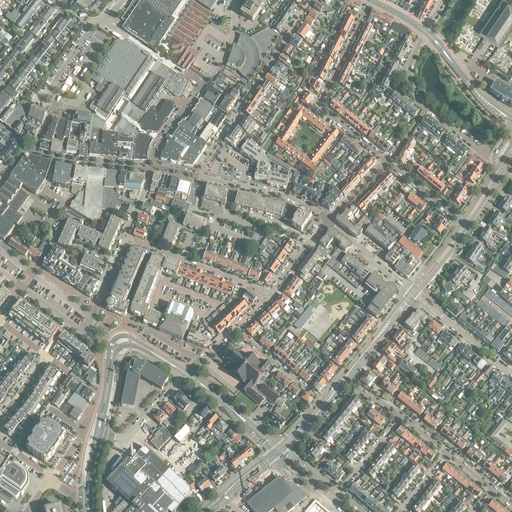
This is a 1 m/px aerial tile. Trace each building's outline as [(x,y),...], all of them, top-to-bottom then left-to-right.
[(30,0),(24,0),(21,6),(25,8),(30,0)] [(74,5),(83,9),(84,7),(87,9),(88,8),(87,7),(85,6),(77,0),(76,0),(74,3),(74,5)] [(141,0),(140,2),(170,21),(183,0),(141,0)] [(212,9),(218,0),(196,0),(171,39),(172,39),(176,62),(176,63),(187,71),(195,58),(186,52),(212,13),(213,14),(215,11),(212,9)] [(255,3),(249,0),(247,4),(246,3),(244,7),(245,8),(240,14),(252,22),(261,7),(255,3)] [(357,2),(353,0),(351,0),(349,6),(354,8),(357,2)] [(511,1),(510,1),(509,2),(505,0),(501,0),(479,33),(485,36),(499,46),(510,30),(511,31),(511,29),(511,27),(511,28),(511,27),(511,1)] [(22,16),(20,19),(27,24),(30,20),(34,15),(42,4),(34,1),(28,10),(26,9),(21,15),(22,16)] [(296,7),(289,2),(287,1),(284,6),(292,12),(296,7)] [(407,10),(411,3),(407,1),(406,1),(402,8),(407,10)] [(156,52),(160,45),(174,24),(170,21),(140,2),(122,29),(149,46),(148,47),(156,52)] [(335,11),(333,10),(325,5),(324,6),(321,4),(321,5),(317,2),(314,7),(321,12),(323,10),(325,11),(326,14),(334,12),(335,11)] [(413,4),(426,11),(429,5),(422,2),(420,5),(417,4),(414,2),(413,4)] [(45,11),(52,16),(56,12),(55,10),(42,4),(40,7),(45,11)] [(426,11),(413,4),(412,6),(415,8),(415,9),(418,10),(416,14),(423,17),(426,11)] [(283,12),(282,13),(289,17),(292,12),(284,6),(280,11),(283,12)] [(373,10),(370,15),(366,23),(369,24),(373,17),(376,18),(379,12),(374,9),(373,10)] [(49,20),(52,16),(45,11),(44,13),(40,10),(39,12),(43,15),(49,20)] [(322,17),(312,10),(309,15),(316,19),(317,17),(320,19),(322,17)] [(18,13),(16,12),(15,11),(12,16),(9,14),(6,18),(14,25),(21,16),(18,13)] [(381,21),(384,14),(379,12),(376,18),(378,20),(375,27),(377,28),(379,25),(379,24),(381,21)] [(282,13),(279,18),(286,22),(289,17),(282,13)] [(46,24),(49,20),(43,15),(41,17),(37,14),(35,16),(46,24)] [(381,21),(386,23),(389,17),(384,14),(381,21)] [(77,24),(75,26),(70,22),(71,20),(64,15),(61,19),(72,28),(75,30),(76,30),(79,26),(77,24)] [(313,23),(319,27),(321,25),(315,21),(308,16),(304,22),(311,26),(313,23)] [(352,25),(355,20),(347,16),(345,21),(352,25)] [(45,25),(38,20),(34,17),(33,19),(37,22),(35,24),(42,29),(45,25)] [(391,26),(394,19),(389,17),(386,23),(391,26)] [(282,27),(286,22),(279,18),(276,23),(282,27)] [(22,29),(25,26),(27,24),(20,19),(12,30),(18,35),(18,36),(20,37),(24,31),(22,29)] [(58,23),(64,28),(66,26),(71,29),(72,28),(61,19),(58,23)] [(39,33),(42,29),(35,24),(30,20),(27,24),(39,33)] [(335,22),(337,23),(340,24),(339,25),(350,30),(352,25),(345,21),(344,24),(336,20),(335,22)] [(58,23),(55,27),(65,34),(66,33),(63,30),(64,28),(58,23)] [(282,27),(276,23),(272,28),(279,32),(282,27)] [(401,42),(403,43),(410,46),(413,39),(410,38),(412,33),(409,31),(409,30),(395,23),(392,29),(405,35),(401,42)] [(36,37),(39,33),(27,24),(25,26),(30,30),(29,32),(36,37)] [(378,30),(366,24),(363,29),(370,33),(371,32),(372,29),(377,32),(378,30)] [(310,36),(312,32),(316,35),(318,32),(314,30),(313,31),(304,25),(303,26),(302,26),(300,28),(301,28),(300,30),(310,36)] [(341,28),(340,31),(347,35),(350,30),(339,25),(339,27),(341,28)] [(55,27),(52,31),(58,36),(60,34),(68,40),(70,38),(65,34),(55,27)] [(363,29),(361,34),(371,39),(371,38),(372,39),(374,34),(371,32),(370,33),(363,29)] [(243,37),(241,36),(236,49),(234,48),(233,51),(229,62),(226,67),(238,71),(249,82),(248,81),(250,78),(252,76),(254,74),(255,72),(257,69),(258,66),(258,63),(260,64),(260,66),(265,54),(266,55),(266,57),(271,45),(272,46),(278,37),(267,30),(248,40),(246,38),(243,37)] [(298,33),(297,35),(306,41),(308,39),(309,39),(311,36),(310,36),(300,30),(299,30),(297,33),(298,33)] [(58,36),(52,31),(49,35),(60,44),(61,42),(60,42),(61,41),(57,38),(58,36)] [(340,31),(339,34),(336,32),(335,32),(334,34),(338,36),(337,36),(345,40),(347,35),(340,31)] [(28,33),(26,35),(24,34),(23,35),(32,43),(35,39),(28,33)] [(361,34),(358,39),(366,42),(369,43),(371,39),(361,34)] [(23,39),(22,41),(21,41),(28,47),(32,43),(23,35),(21,37),(23,39)] [(58,45),(48,36),(44,41),(51,46),(53,43),(57,46),(58,45)] [(295,36),(292,40),(303,47),(305,45),(301,42),(302,41),(295,36)] [(341,46),(344,41),(337,37),(334,42),(341,46)] [(24,52),(28,47),(21,41),(22,41),(19,39),(16,44),(15,43),(14,43),(14,44),(17,47),(18,47),(24,52)] [(358,39),(356,43),(363,47),(366,42),(358,39)] [(122,43),(117,40),(106,56),(91,79),(92,80),(98,84),(95,89),(96,91),(101,94),(102,94),(109,84),(110,85),(98,102),(97,101),(95,102),(90,108),(91,110),(108,122),(111,118),(111,117),(125,95),(129,98),(152,64),(152,63),(151,58),(151,57),(145,53),(143,54),(126,42),(122,43)] [(292,40),(291,42),(290,44),(297,48),(298,47),(301,49),(301,48),(305,51),(306,49),(303,47),(292,40)] [(44,41),(42,44),(53,53),(54,51),(50,48),(51,46),(44,41)] [(339,51),(341,46),(334,42),(333,45),(330,43),(329,46),(339,51)] [(356,43),(354,49),(361,52),(362,49),(364,50),(365,48),(363,47),(356,43)] [(403,43),(400,48),(407,51),(409,51),(409,49),(409,48),(410,46),(403,43)] [(42,44),(38,48),(45,54),(47,51),(51,55),(53,53),(42,44)] [(331,49),(330,52),(337,56),(339,51),(329,46),(328,48),(331,49)] [(11,55),(18,60),(21,56),(12,49),(10,47),(8,49),(13,52),(11,55)] [(21,56),(24,52),(18,47),(17,47),(16,49),(14,47),(12,49),(21,56)] [(288,47),(285,51),(298,59),(300,60),(300,59),(301,57),(295,53),(296,52),(288,47)] [(408,53),(407,52),(407,51),(400,48),(398,47),(395,53),(397,54),(397,53),(404,57),(406,54),(407,55),(408,53)] [(43,56),(45,54),(38,48),(35,52),(46,61),(48,59),(43,56)] [(352,53),(359,56),(364,59),(365,57),(360,54),(361,52),(354,49),(352,53)] [(285,51),(284,52),(283,55),(291,60),(292,57),(295,59),(301,64),(303,61),(300,59),(300,60),(298,59),(285,51)] [(39,61),(40,60),(46,64),(48,62),(46,61),(35,52),(32,56),(39,61)] [(327,57),(334,61),(337,56),(330,52),(327,57)] [(397,53),(397,54),(394,59),(393,61),(397,63),(398,61),(402,62),(404,57),(397,53)] [(363,60),(351,54),(348,59),(358,63),(359,61),(362,62),(363,60)] [(14,66),(17,61),(10,56),(9,58),(4,55),(3,57),(14,66)] [(46,67),(39,61),(32,56),(29,60),(36,65),(37,64),(44,69),(46,67)] [(290,61),(282,56),(278,62),(291,70),(293,67),(288,64),(290,61)] [(6,62),(4,64),(11,70),(14,66),(3,57),(2,59),(6,62)] [(326,58),(324,63),(331,67),(334,62),(326,58)] [(358,69),(359,67),(357,66),(358,63),(348,59),(346,63),(353,67),(356,68),(358,69)] [(399,68),(396,67),(397,64),(391,61),(388,69),(396,73),(399,68)] [(28,62),(25,66),(31,71),(33,69),(41,76),(43,74),(28,62)] [(174,95),(176,96),(180,97),(187,82),(184,80),(177,75),(158,62),(123,115),(138,125),(146,113),(148,110),(149,111),(149,110),(149,109),(153,103),(154,103),(154,102),(158,95),(159,96),(159,95),(159,94),(163,88),(174,95)] [(274,68),(281,73),(284,75),(287,70),(277,63),(277,64),(276,64),(275,65),(276,66),(274,68)] [(324,63),(322,68),(329,72),(331,67),(324,63)] [(346,63),(344,68),(350,72),(352,69),(357,72),(358,69),(356,68),(353,67),(346,63)] [(4,64),(2,66),(0,64),(0,67),(8,74),(11,70),(4,64)] [(31,71),(25,66),(22,70),(31,77),(34,79),(35,78),(30,73),(31,71)] [(388,72),(386,75),(393,79),(396,73),(388,69),(386,68),(383,67),(382,68),(385,70),(385,71),(388,72)] [(322,68),(319,73),(326,77),(329,72),(322,68)] [(344,68),(341,73),(350,78),(353,79),(354,77),(349,74),(350,72),(344,68)] [(271,71),(271,72),(270,74),(278,80),(279,78),(285,82),(287,78),(273,69),(273,70),(272,70),(271,71)] [(22,70),(19,74),(25,79),(27,77),(29,79),(31,77),(22,70)] [(319,73),(318,76),(315,75),(314,77),(323,81),(325,82),(325,80),(326,77),(319,73)] [(341,73),(339,78),(345,82),(346,81),(347,79),(349,80),(350,78),(341,73)] [(19,74),(16,78),(24,84),(27,81),(25,79),(19,74)] [(382,80),(384,81),(391,84),(393,79),(386,75),(384,74),(382,80)] [(271,86),(273,87),(278,91),(279,88),(276,86),(278,82),(269,75),(266,80),(272,84),(271,86)] [(19,86),(21,84),(24,86),(24,84),(16,78),(13,82),(19,87),(19,86)] [(310,89),(311,90),(310,91),(313,92),(314,91),(318,94),(323,84),(311,78),(308,84),(312,86),(310,89)] [(337,83),(343,86),(345,87),(346,85),(349,86),(351,84),(346,81),(345,82),(339,78),(337,83)] [(391,84),(384,81),(383,82),(381,87),(379,86),(378,88),(382,89),(382,88),(388,90),(392,94),(394,91),(389,87),(391,84)] [(13,82),(10,86),(16,91),(18,88),(22,92),(24,90),(19,86),(19,87),(13,82)] [(271,90),(273,87),(264,82),(262,86),(274,94),(275,92),(271,90)] [(187,98),(193,85),(190,83),(184,96),(187,98)] [(511,105),(511,94),(498,85),(499,84),(496,83),(490,92),(507,103),(511,105)] [(266,94),(267,92),(273,96),(274,94),(262,86),(259,90),(266,94)] [(234,87),(232,90),(240,95),(243,91),(237,87),(236,89),(234,87)] [(0,116),(1,116),(13,100),(14,101),(18,95),(8,88),(4,93),(3,95),(0,98),(0,116)] [(227,92),(237,99),(240,95),(232,90),(230,88),(227,92)] [(279,91),(287,96),(289,93),(281,88),(279,91)] [(271,98),(266,94),(259,90),(257,93),(269,102),(271,98)] [(224,96),(234,103),(237,99),(227,92),(224,96)] [(305,97),(311,102),(315,97),(309,92),(305,97)] [(254,97),(261,102),(264,104),(265,101),(268,103),(269,102),(257,93),(254,97)] [(393,100),(396,102),(400,97),(396,93),(391,98),(389,101),(391,103),(393,100)] [(216,100),(208,94),(203,100),(214,107),(221,97),(219,95),(216,100)] [(251,101),(264,109),(265,107),(259,104),(261,102),(254,97),(251,101)] [(301,102),(305,105),(307,107),(311,102),(305,97),(301,102)] [(400,97),(396,102),(394,105),(397,108),(394,110),(396,111),(405,101),(400,97)] [(234,104),(227,99),(219,111),(226,116),(234,104)] [(333,100),(329,106),(328,106),(333,110),(338,104),(333,100)] [(22,101),(19,105),(28,112),(31,106),(22,101)] [(148,132),(158,133),(164,125),(163,124),(167,118),(168,118),(174,110),(173,109),(175,106),(172,102),(165,101),(157,113),(154,108),(153,108),(148,114),(146,113),(138,125),(141,125),(145,128),(148,132)] [(216,111),(200,101),(198,104),(198,106),(195,111),(193,111),(191,114),(207,125),(217,131),(225,118),(219,114),(217,113),(216,114),(214,113),(216,111)] [(249,105),(256,109),(257,107),(262,111),(264,109),(251,101),(249,105)] [(402,108),(405,110),(410,104),(409,104),(410,103),(408,102),(407,102),(405,101),(396,111),(395,112),(397,114),(402,108)] [(4,124),(5,124),(19,106),(14,103),(7,111),(0,120),(4,124)] [(343,108),(338,104),(333,110),(338,114),(343,108)] [(405,110),(408,113),(403,118),(405,120),(407,117),(407,116),(409,114),(414,108),(410,104),(405,110)] [(23,120),(22,120),(24,117),(28,113),(28,112),(19,105),(19,106),(5,124),(4,124),(14,132),(23,120)] [(246,108),(258,117),(260,115),(254,111),(256,109),(249,105),(246,108)] [(302,117),(307,111),(302,108),(304,106),(302,105),(301,106),(301,107),(297,112),(302,117)] [(24,117),(22,120),(23,120),(14,132),(19,136),(21,134),(22,135),(23,134),(24,134),(25,133),(29,135),(35,138),(37,135),(47,114),(33,107),(26,119),(24,117)] [(250,117),(251,117),(255,120),(256,117),(257,118),(258,117),(246,108),(244,112),(250,117)] [(338,114),(342,118),(347,111),(343,108),(338,114)] [(419,112),(418,112),(419,111),(417,109),(416,110),(414,108),(409,114),(414,118),(419,112)] [(307,111),(302,117),(303,117),(308,120),(312,115),(307,111)] [(342,118),(347,121),(352,115),(347,111),(342,118)] [(293,118),(299,122),(303,117),(302,117),(297,112),(293,118)] [(73,124),(82,126),(91,128),(93,117),(75,113),(73,124)] [(196,130),(201,133),(207,125),(191,114),(188,119),(187,118),(184,122),(196,130)] [(313,124),(317,119),(312,115),(308,120),(313,124)] [(357,119),(352,115),(347,121),(352,125),(357,119)] [(91,128),(103,132),(103,133),(104,133),(106,126),(105,125),(93,117),(91,128)] [(243,120),(241,119),(239,121),(253,130),(253,128),(255,125),(255,124),(255,123),(253,123),(253,122),(245,117),(243,120)] [(290,123),(296,127),(299,122),(293,118),(290,123)] [(422,132),(431,122),(426,118),(418,127),(420,129),(419,130),(422,132)] [(58,126),(60,120),(54,119),(45,136),(41,144),(49,146),(50,146),(51,146),(58,126)] [(318,128),(322,123),(317,119),(313,124),(318,128)] [(352,125),(356,129),(361,122),(357,119),(352,125)] [(61,154),(64,141),(68,122),(60,120),(58,126),(59,126),(55,137),(59,139),(58,142),(54,141),(52,144),(52,146),(51,146),(50,146),(49,146),(48,151),(61,154)] [(136,140),(139,135),(136,129),(124,121),(120,128),(119,128),(119,129),(116,129),(113,134),(118,134),(118,135),(130,138),(133,139),(136,140)] [(192,136),(196,130),(184,122),(183,121),(180,125),(179,124),(178,127),(192,136)] [(246,133),(248,134),(249,134),(252,131),(253,131),(253,130),(239,121),(238,123),(240,124),(238,128),(246,133)] [(69,142),(73,124),(68,122),(64,141),(69,142)] [(356,129),(361,132),(366,126),(361,122),(356,129)] [(431,122),(422,132),(423,133),(425,131),(429,134),(436,126),(431,122)] [(287,128),(293,132),(296,127),(290,123),(287,128)] [(326,130),(327,128),(327,127),(322,123),(318,128),(323,132),(325,130),(326,130)] [(73,124),(69,142),(66,153),(76,155),(79,144),(78,144),(78,140),(79,136),(80,131),(81,131),(81,128),(82,126),(73,124)] [(368,138),(372,141),(377,136),(378,135),(380,132),(378,131),(379,129),(381,127),(380,126),(378,124),(376,126),(374,129),(375,130),(368,138)] [(192,136),(207,145),(210,141),(209,141),(208,139),(211,134),(213,134),(214,135),(217,131),(207,125),(201,133),(196,130),(192,136)] [(79,144),(76,155),(76,154),(79,155),(79,157),(88,158),(88,156),(89,150),(91,131),(91,128),(82,126),(81,128),(81,131),(80,131),(79,136),(78,140),(78,144),(79,144)] [(361,132),(366,136),(371,130),(366,126),(361,132)] [(429,134),(433,138),(440,130),(436,126),(429,134)] [(178,127),(167,144),(164,148),(161,160),(171,163),(171,164),(181,166),(181,165),(192,167),(207,145),(192,136),(178,127)] [(224,142),(240,152),(241,151),(247,143),(249,140),(250,141),(252,139),(234,127),(224,142)] [(103,132),(91,128),(91,131),(89,150),(88,156),(90,156),(90,157),(100,158),(102,143),(103,133),(103,132)] [(284,133),(290,137),(293,132),(287,128),(284,133)] [(329,134),(334,139),(335,139),(339,134),(333,129),(331,131),(329,133),(328,134),(329,134)] [(440,130),(433,138),(431,141),(430,142),(433,144),(436,140),(439,143),(441,140),(446,135),(440,130)] [(103,158),(117,159),(117,160),(118,135),(118,134),(113,134),(107,133),(104,133),(103,133),(102,143),(100,158),(103,158)] [(290,137),(284,133),(281,138),(286,142),(287,142),(290,137)] [(334,139),(329,134),(325,139),(330,144),(334,139)] [(118,135),(117,160),(126,160),(127,156),(123,155),(123,152),(124,152),(124,149),(122,149),(122,144),(129,145),(130,138),(118,135)] [(136,140),(133,139),(133,145),(132,161),(147,162),(147,155),(150,147),(153,140),(146,136),(139,135),(136,140)] [(343,148),(345,145),(345,146),(351,139),(346,136),(337,146),(339,148),(341,146),(343,148)] [(377,136),(372,141),(377,146),(382,139),(377,136)] [(377,146),(382,149),(387,143),(384,141),(385,140),(387,138),(385,136),(382,139),(377,146)] [(443,146),(447,149),(449,147),(454,141),(448,136),(443,142),(445,143),(444,144),(443,146)] [(12,143),(6,138),(0,144),(0,157),(3,155),(7,149),(8,149),(12,143)] [(133,145),(133,139),(130,138),(129,145),(122,144),(122,149),(124,149),(124,152),(123,152),(123,155),(127,156),(126,160),(131,161),(132,145),(133,145)] [(282,147),(286,142),(281,138),(280,138),(277,143),(282,147)] [(321,144),(327,149),(330,144),(325,139),(321,144)] [(345,146),(347,147),(343,152),(345,154),(348,151),(349,149),(350,149),(355,143),(351,139),(345,146)] [(66,155),(66,153),(69,142),(64,141),(61,154),(66,155)] [(416,144),(410,141),(407,146),(413,149),(416,144)] [(449,147),(454,151),(459,145),(454,141),(449,147)] [(286,142),(282,147),(287,151),(291,145),(287,142),(286,142)] [(0,158),(6,163),(16,149),(16,147),(12,143),(8,149),(7,149),(3,155),(0,157),(0,158)] [(254,179),(267,182),(269,175),(267,175),(269,167),(268,163),(266,163),(263,154),(247,143),(241,151),(243,153),(242,154),(258,165),(254,179)] [(359,146),(355,143),(350,149),(354,153),(359,146)] [(387,143),(382,149),(385,152),(386,151),(387,152),(388,151),(391,153),(394,149),(391,147),(387,143)] [(317,149),(323,153),(327,149),(321,144),(317,149)] [(292,154),(296,149),(291,145),(287,151),(292,154)] [(454,160),(463,149),(459,145),(454,151),(456,153),(455,155),(452,158),(454,160)] [(358,156),(363,150),(359,146),(354,153),(351,156),(355,159),(357,155),(358,156)] [(407,146),(404,151),(409,154),(413,149),(407,146)] [(296,158),(300,152),(296,149),(292,154),(296,158)] [(314,154),(319,158),(323,153),(317,149),(314,154)] [(463,149),(454,160),(455,161),(457,158),(458,158),(460,156),(463,158),(464,157),(468,153),(463,149)] [(404,151),(401,156),(406,159),(409,154),(404,151)] [(301,161),(305,155),(300,152),(296,158),(301,161)] [(319,158),(314,154),(310,159),(316,163),(319,158)] [(306,165),(310,159),(305,155),(301,161),(306,165)] [(21,163),(32,171),(41,160),(30,156),(29,157),(29,156),(28,156),(27,156),(26,156),(25,157),(25,158),(24,158),(21,163)] [(372,156),(368,161),(374,166),(377,162),(377,161),(372,156)] [(403,164),(406,159),(401,156),(397,161),(403,164)] [(463,158),(458,165),(456,168),(452,167),(450,169),(456,174),(461,167),(467,159),(464,157),(463,158)] [(480,173),(484,168),(481,166),(483,164),(473,157),(472,158),(470,157),(465,163),(468,165),(470,161),(477,165),(474,169),(480,173)] [(310,159),(306,165),(312,169),(316,163),(310,159)] [(41,160),(32,171),(37,175),(46,161),(45,161),(44,161),(41,160)] [(48,162),(46,161),(37,175),(46,180),(46,181),(46,180),(47,177),(48,174),(48,173),(49,170),(50,170),(49,170),(50,167),(51,167),(51,166),(52,163),(51,163),(48,162)] [(368,161),(365,163),(363,161),(361,163),(364,165),(370,170),(374,166),(368,161)] [(37,175),(32,171),(21,163),(11,175),(13,177),(23,185),(36,195),(46,181),(46,180),(37,175)] [(366,174),(370,170),(364,165),(361,163),(359,165),(362,167),(360,169),(366,174)] [(73,183),(75,168),(56,164),(55,170),(53,184),(66,186),(72,187),(73,183)] [(75,168),(73,183),(72,187),(73,187),(72,193),(77,196),(79,192),(82,194),(84,189),(85,190),(87,181),(88,171),(75,169),(75,168)] [(417,173),(422,177),(426,172),(421,168),(417,173)] [(356,173),(362,179),(366,174),(360,169),(357,172),(356,170),(354,172),(356,174),(356,173)] [(476,179),(480,173),(474,169),(470,175),(476,179)] [(71,210),(74,211),(94,224),(96,225),(102,213),(102,210),(106,172),(89,170),(88,171),(87,181),(85,190),(84,189),(82,194),(79,192),(77,196),(77,197),(77,198),(76,198),(70,209),(71,210)] [(357,184),(360,180),(350,170),(348,172),(353,177),(351,178),(357,184)] [(119,173),(106,172),(102,210),(104,210),(114,214),(118,206),(118,200),(119,200),(120,198),(119,194),(118,189),(119,180),(119,173)] [(431,176),(426,172),(422,177),(426,181),(431,176)] [(118,189),(124,190),(125,183),(126,174),(119,173),(119,180),(118,189)] [(144,175),(126,174),(125,183),(124,190),(130,190),(129,197),(133,198),(133,200),(137,200),(141,192),(144,177),(144,175)] [(150,192),(154,193),(156,194),(157,190),(158,190),(162,176),(156,174),(154,175),(150,192)] [(266,185),(287,189),(289,180),(290,180),(291,175),(288,175),(288,179),(269,174),(269,175),(267,182),(266,185)] [(387,174),(384,178),(391,185),(395,181),(387,174)] [(473,184),(476,179),(470,175),(467,180),(473,184)] [(426,181),(431,185),(435,180),(431,176),(426,181)] [(0,194),(0,200),(7,206),(20,190),(23,185),(13,177),(0,194)] [(353,188),(357,184),(351,178),(349,181),(344,177),(343,178),(346,181),(353,188)] [(166,192),(165,198),(166,198),(174,201),(179,181),(170,178),(166,192)] [(384,178),(380,182),(388,189),(391,185),(384,178)] [(431,185),(436,189),(440,183),(435,180),(431,185)] [(192,184),(179,181),(174,201),(187,204),(187,203),(188,203),(191,189),(192,184)] [(342,185),(343,187),(349,192),(353,188),(346,181),(342,185)] [(307,199),(313,202),(322,185),(316,182),(314,187),(313,186),(312,188),(313,188),(307,199)] [(384,193),(385,192),(386,192),(388,190),(388,189),(380,182),(376,186),(384,193)] [(436,189),(440,192),(445,187),(440,183),(436,189)] [(191,189),(188,203),(196,205),(200,191),(201,186),(194,184),(192,189),(191,189)] [(313,202),(319,205),(323,197),(320,195),(321,193),(324,187),(322,185),(313,202)] [(344,197),(349,192),(343,187),(342,185),(339,188),(337,187),(336,188),(344,197)] [(463,185),(459,190),(466,195),(469,189),(463,185)] [(200,209),(209,211),(224,214),(227,199),(226,199),(228,191),(205,186),(200,209)] [(303,188),(298,186),(295,193),(300,195),(301,196),(305,188),(303,187),(303,188)] [(372,190),(378,195),(380,197),(384,193),(376,186),(372,190)] [(301,196),(307,199),(313,188),(312,188),(311,187),(310,190),(306,188),(305,188),(301,196)] [(323,203),(321,206),(329,211),(342,197),(333,187),(329,191),(331,192),(327,196),(328,197),(323,202),(323,203)] [(401,194),(403,197),(408,192),(403,187),(399,192),(401,194)] [(17,213),(30,198),(20,190),(7,206),(17,213)] [(156,200),(155,202),(163,206),(164,202),(166,198),(165,198),(166,192),(162,191),(158,190),(157,194),(156,200)] [(459,190),(456,195),(462,200),(466,195),(459,190)] [(371,191),(367,195),(373,200),(377,196),(371,191)] [(238,193),(236,200),(234,208),(250,212),(254,197),(238,193)] [(407,200),(412,204),(416,198),(411,194),(407,200)] [(367,195),(364,199),(372,206),(376,202),(373,200),(367,195)] [(462,200),(456,195),(453,200),(451,199),(449,201),(455,205),(456,203),(459,205),(460,204),(460,205),(461,202),(462,200)] [(265,216),(269,201),(254,197),(250,212),(251,212),(265,216)] [(416,208),(417,208),(421,202),(416,198),(412,204),(413,204),(411,206),(415,209),(416,208)] [(502,203),(510,208),(511,205),(511,204),(511,201),(506,198),(502,203)] [(364,199),(360,203),(365,208),(368,205),(370,208),(372,206),(364,199)] [(7,206),(0,200),(0,237),(5,241),(22,218),(17,213),(7,206)] [(163,206),(155,202),(152,201),(151,205),(162,209),(163,206)] [(269,201),(265,216),(281,220),(282,217),(285,207),(285,205),(269,201)] [(426,206),(421,202),(417,208),(422,212),(426,206)] [(124,213),(130,216),(133,209),(132,209),(134,206),(126,203),(125,206),(127,207),(124,213)] [(188,210),(189,205),(186,204),(186,206),(172,203),(167,216),(169,217),(174,206),(188,210)] [(363,210),(365,208),(360,203),(356,206),(366,216),(368,214),(363,210)] [(510,208),(502,203),(499,208),(508,214),(511,209),(510,208)] [(154,208),(145,204),(142,211),(151,215),(154,208)] [(293,220),(297,215),(285,207),(282,217),(293,224),(295,222),(293,221),(293,220)] [(355,217),(359,212),(353,207),(350,210),(350,211),(349,212),(353,216),(355,217)] [(92,227),(94,224),(74,211),(71,210),(69,213),(92,227)] [(96,226),(98,228),(107,212),(104,210),(96,226)] [(292,226),(301,232),(304,229),(306,230),(312,221),(310,220),(312,216),(302,210),(300,214),(298,213),(297,215),(293,220),(295,222),(293,224),(292,226)] [(347,211),(344,214),(343,216),(349,220),(353,216),(349,212),(347,211)] [(184,216),(182,216),(179,223),(202,232),(206,222),(188,215),(188,214),(185,212),(184,216)] [(496,213),(492,218),(500,223),(501,220),(504,222),(506,220),(496,213)] [(382,221),(383,219),(384,218),(382,216),(383,216),(380,214),(376,218),(380,222),(382,221)] [(140,217),(139,217),(137,221),(138,221),(137,223),(140,224),(141,223),(146,225),(148,220),(153,222),(154,220),(150,218),(150,219),(141,215),(141,216),(140,216),(140,217)] [(337,223),(356,239),(360,233),(360,234),(362,231),(370,221),(364,216),(354,228),(347,223),(349,220),(343,216),(337,223)] [(447,224),(445,223),(446,220),(440,216),(435,224),(437,225),(444,229),(447,224)] [(112,217),(100,245),(99,248),(109,252),(122,222),(112,217)] [(79,222),(71,218),(70,221),(69,220),(58,245),(68,249),(79,224),(78,224),(79,222)] [(380,222),(376,218),(372,222),(377,226),(380,222)] [(498,233),(505,238),(507,235),(501,231),(501,227),(501,226),(501,224),(500,223),(492,218),(489,223),(496,228),(497,228),(500,230),(498,233)] [(173,246),(180,227),(173,225),(173,224),(174,222),(170,220),(168,223),(170,224),(163,242),(173,246)] [(371,225),(367,231),(365,233),(369,236),(375,228),(371,225)] [(440,235),(444,229),(437,225),(433,230),(440,235)] [(369,236),(373,239),(381,229),(377,226),(375,228),(369,236)] [(79,227),(77,231),(80,232),(77,238),(96,246),(98,240),(100,241),(102,237),(79,227)] [(410,238),(408,241),(414,245),(416,243),(417,244),(425,234),(417,228),(412,236),(411,235),(409,237),(410,238)] [(482,233),(490,238),(492,236),(494,237),(496,235),(486,228),(482,233)] [(351,245),(332,230),(332,229),(325,237),(331,242),(333,240),(340,246),(331,258),(331,259),(334,261),(336,263),(341,256),(344,253),(345,253),(347,251),(346,250),(351,245)] [(385,232),(381,229),(373,239),(376,242),(385,232)] [(136,230),(134,236),(134,237),(145,241),(146,238),(144,238),(146,234),(145,233),(146,231),(142,230),(142,232),(136,230)] [(388,235),(385,232),(376,242),(380,245),(388,235)] [(9,245),(17,250),(23,242),(20,240),(21,239),(19,237),(20,234),(18,233),(15,237),(15,236),(9,245)] [(278,240),(269,233),(267,236),(267,235),(265,239),(267,240),(269,237),(275,242),(276,241),(280,244),(283,246),(281,248),(288,253),(291,249),(278,240)] [(490,238),(482,233),(479,239),(486,244),(488,245),(490,242),(491,243),(493,240),(490,238)] [(505,238),(498,233),(496,236),(503,241),(504,240),(507,242),(509,240),(505,238)] [(380,245),(384,248),(392,238),(388,235),(380,245)] [(293,241),(291,239),(286,236),(285,238),(283,240),(280,238),(278,240),(291,249),(294,244),(292,243),(293,241)] [(325,237),(320,244),(326,249),(331,242),(325,237)] [(423,252),(414,245),(408,241),(404,237),(399,243),(406,249),(412,254),(418,259),(423,252)] [(384,248),(388,251),(396,241),(392,238),(384,248)] [(27,245),(23,242),(17,250),(26,257),(28,253),(30,251),(27,248),(30,244),(31,246),(35,241),(33,239),(29,244),(27,245)] [(270,249),(270,250),(271,250),(272,249),(267,245),(267,246),(264,244),(267,240),(265,239),(261,244),(262,244),(267,247),(269,249),(270,249)] [(206,251),(203,259),(208,261),(214,245),(216,242),(211,240),(209,243),(212,244),(209,252),(206,251)] [(38,251),(38,250),(33,257),(38,261),(44,252),(49,246),(44,242),(38,251)] [(320,246),(318,247),(319,248),(323,251),(322,253),(324,253),(324,254),(324,255),(327,257),(328,256),(330,253),(326,250),(326,249),(320,244),(319,244),(320,245),(320,246)] [(472,249),(480,254),(482,255),(482,256),(486,250),(476,244),(472,249)] [(214,245),(208,261),(213,263),(216,255),(213,254),(217,246),(214,245)] [(488,248),(499,255),(501,253),(497,250),(490,245),(488,248)] [(220,249),(222,250),(220,257),(217,256),(214,263),(219,265),(222,257),(226,248),(221,246),(220,249)] [(28,253),(33,257),(38,250),(33,247),(30,251),(28,253)] [(49,272),(53,274),(55,275),(55,274),(58,276),(58,275),(62,278),(61,278),(64,280),(63,280),(66,282),(66,281),(69,282),(68,283),(71,285),(71,284),(76,287),(76,286),(78,287),(85,276),(78,272),(77,273),(72,270),(71,271),(59,264),(65,254),(65,253),(57,248),(55,247),(51,253),(49,256),(43,267),(44,267),(47,269),(48,270),(47,270),(49,272)] [(148,253),(135,247),(134,247),(133,247),(132,248),(131,248),(131,249),(130,252),(142,258),(143,256),(146,257),(148,253)] [(314,250),(310,255),(317,261),(321,256),(323,258),(324,256),(326,258),(327,257),(324,255),(324,254),(324,253),(322,253),(323,251),(319,248),(318,247),(315,251),(314,250)] [(222,257),(219,265),(224,267),(227,259),(225,259),(229,249),(226,248),(222,257)] [(287,255),(280,250),(276,248),(274,252),(273,252),(284,259),(287,255)] [(499,255),(488,248),(486,251),(494,256),(494,255),(498,258),(499,255)] [(403,253),(409,258),(412,255),(412,254),(406,249),(406,250),(404,252),(403,253)] [(469,254),(477,259),(479,260),(482,255),(480,254),(472,249),(469,254)] [(281,263),(284,259),(273,252),(274,252),(271,250),(270,250),(268,252),(271,253),(276,256),(274,259),(281,263)] [(393,250),(385,260),(389,263),(397,253),(393,250)] [(130,252),(127,258),(140,264),(142,258),(130,252)] [(230,270),(237,253),(234,252),(231,261),(228,260),(225,268),(230,270)] [(237,253),(230,270),(235,272),(238,264),(236,263),(239,254),(237,253)] [(393,266),(394,264),(401,256),(397,253),(389,263),(393,266)] [(477,259),(469,254),(466,259),(476,266),(477,263),(475,262),(477,259)] [(310,255),(306,261),(313,266),(317,269),(320,271),(322,269),(315,264),(317,261),(310,255)] [(345,266),(351,258),(347,255),(344,259),(341,256),(336,263),(337,263),(340,265),(341,263),(345,266)] [(400,261),(394,269),(407,280),(421,262),(417,259),(418,259),(412,255),(409,258),(404,264),(400,261)] [(76,263),(74,266),(79,269),(81,266),(99,274),(98,275),(101,276),(103,272),(100,271),(103,264),(85,256),(84,259),(78,256),(76,260),(77,260),(76,263)] [(170,273),(177,275),(181,265),(174,262),(167,259),(166,262),(152,256),(130,313),(144,318),(143,322),(157,328),(161,317),(148,312),(149,309),(142,306),(154,273),(161,276),(163,270),(170,273)] [(241,274),(247,258),(248,257),(245,256),(242,265),(239,264),(236,272),(241,274)] [(124,264),(137,270),(140,264),(127,258),(127,259),(128,260),(127,262),(126,262),(124,264)] [(247,258),(241,274),(246,276),(251,263),(249,262),(250,259),(247,258)] [(345,266),(348,269),(355,262),(351,258),(345,266)] [(264,263),(263,266),(274,274),(277,269),(269,264),(266,261),(262,259),(261,261),(264,263)] [(266,261),(269,264),(277,269),(280,265),(273,260),(271,263),(267,260),(266,261)] [(306,261),(302,266),(309,272),(313,266),(306,261)] [(253,279),(259,264),(256,262),(255,265),(256,265),(255,268),(254,270),(251,269),(248,277),(253,279)] [(358,265),(355,262),(348,269),(352,272),(358,265)] [(122,270),(135,276),(137,270),(124,264),(122,270)] [(259,264),(253,279),(258,280),(261,272),(258,271),(259,269),(260,269),(261,266),(259,264)] [(511,267),(506,264),(503,269),(503,270),(504,271),(507,272),(509,274),(511,272),(511,271),(511,267)] [(362,268),(358,265),(352,272),(350,274),(354,277),(362,268)] [(303,280),(309,272),(302,266),(297,272),(299,273),(297,275),(303,280)] [(457,271),(464,277),(466,274),(468,276),(470,274),(461,266),(457,271)] [(186,278),(189,269),(185,267),(181,276),(186,278)] [(354,277),(358,280),(360,278),(366,271),(362,268),(354,277)] [(190,280),(194,270),(189,269),(186,278),(190,280)] [(119,276),(132,282),(135,276),(122,270),(121,271),(123,272),(122,274),(120,274),(119,276)] [(195,281),(198,272),(194,270),(190,280),(195,281)] [(271,274),(269,272),(266,270),(263,273),(267,276),(262,282),(267,284),(272,277),(270,275),(271,274)] [(364,281),(370,274),(366,271),(360,278),(364,281)] [(464,277),(457,271),(453,276),(462,283),(464,281),(462,279),(464,277)] [(199,283),(203,274),(198,272),(195,281),(199,283)] [(204,285),(207,276),(203,274),(199,283),(204,285)] [(85,276),(78,287),(77,289),(82,293),(91,281),(91,280),(85,276)] [(117,282),(130,288),(132,282),(119,276),(117,282)] [(204,285),(208,287),(212,277),(207,276),(204,285)] [(293,280),(292,281),(299,286),(302,282),(294,276),(292,279),(293,280)] [(382,285),(383,284),(373,276),(365,287),(377,296),(380,293),(381,294),(368,311),(377,318),(396,293),(396,292),(396,291),(396,290),(395,289),(395,288),(394,287),(393,287),(392,286),(391,286),(390,286),(389,286),(388,286),(387,286),(386,287),(386,288),(382,285)] [(462,283),(453,276),(449,281),(452,283),(444,288),(448,295),(452,292),(452,293),(453,292),(457,290),(462,283)] [(208,287),(213,288),(216,279),(212,277),(208,287)] [(316,278),(310,286),(317,291),(322,283),(316,278)] [(217,290),(221,281),(216,279),(213,288),(217,290)] [(91,281),(82,293),(90,298),(93,293),(94,293),(96,290),(94,289),(98,283),(96,282),(95,284),(91,281)] [(221,292),(225,283),(221,281),(217,290),(221,292)] [(302,288),(299,286),(292,281),(291,282),(290,282),(288,284),(299,291),(302,288)] [(131,290),(129,289),(130,288),(117,282),(116,284),(118,285),(117,287),(115,286),(114,288),(127,294),(127,293),(130,294),(131,290)] [(225,283),(221,292),(226,294),(230,284),(225,283)] [(231,296),(234,286),(230,284),(226,294),(231,296)] [(287,288),(286,289),(294,294),(296,296),(299,291),(288,284),(287,287),(287,288)] [(6,290),(1,287),(0,288),(0,308),(10,294),(7,292),(6,293),(5,291),(6,290)] [(67,288),(64,293),(69,296),(72,291),(67,288)] [(112,297),(111,299),(122,304),(127,294),(114,288),(111,296),(112,297)] [(291,298),(294,294),(286,289),(286,290),(284,290),(283,292),(291,298)] [(253,303),(257,298),(249,292),(243,299),(247,302),(249,300),(253,303)] [(280,296),(278,299),(285,304),(288,300),(282,295),(281,297),(280,296)] [(130,308),(122,304),(111,299),(109,299),(108,303),(110,303),(109,306),(108,307),(109,309),(110,310),(125,316),(127,312),(129,312),(130,308)] [(282,308),(285,304),(278,299),(276,302),(277,303),(276,304),(282,308)] [(248,307),(241,300),(237,304),(244,311),(248,307)] [(26,305),(21,301),(15,309),(12,313),(9,317),(48,346),(49,345),(56,335),(60,330),(57,328),(55,326),(52,324),(42,317),(39,314),(29,307),(26,305)] [(159,331),(182,341),(183,340),(185,341),(196,314),(167,303),(157,329),(160,331),(159,331)] [(293,306),(296,308),(294,310),(298,312),(298,313),(300,314),(304,309),(301,307),(295,303),(293,306)] [(446,311),(451,315),(459,305),(456,303),(455,305),(453,304),(452,305),(446,311)] [(244,311),(237,304),(234,307),(241,314),(244,311)] [(280,310),(280,311),(275,305),(274,306),(273,305),(270,308),(276,314),(279,316),(283,313),(280,310)] [(459,305),(451,315),(456,319),(463,310),(461,308),(462,307),(459,305)] [(237,318),(241,314),(234,307),(230,310),(237,318)] [(295,325),(300,330),(312,315),(309,313),(313,309),(310,307),(295,325)] [(272,319),(274,320),(275,319),(275,320),(279,316),(276,314),(270,308),(268,310),(268,311),(267,312),(270,315),(270,316),(272,319)] [(237,318),(230,310),(227,313),(234,321),(237,318)] [(428,317),(419,310),(418,310),(417,310),(404,325),(411,330),(419,321),(424,325),(426,323),(424,322),(428,317)] [(230,324),(234,321),(227,313),(223,317),(230,324)] [(267,323),(270,325),(274,321),(273,321),(274,320),(272,319),(270,316),(269,317),(266,314),(265,315),(264,314),(261,317),(267,323)] [(463,325),(471,315),(468,314),(466,317),(462,315),(458,320),(463,325)] [(367,320),(366,322),(372,328),(375,323),(369,318),(365,315),(363,317),(367,320)] [(468,329),(473,323),(470,321),(473,317),(471,315),(463,325),(468,329)] [(227,327),(230,324),(223,317),(220,320),(227,327)] [(267,323),(261,317),(259,319),(259,320),(258,321),(263,326),(264,328),(266,326),(267,327),(270,325),(267,323)] [(223,331),(227,327),(220,320),(216,323),(223,331)] [(369,332),(372,328),(366,322),(363,320),(359,324),(362,327),(362,326),(369,332)] [(432,321),(428,327),(433,331),(437,325),(432,321)] [(473,323),(468,329),(473,333),(481,324),(479,322),(476,326),(473,323)] [(220,334),(223,331),(216,323),(213,327),(220,334)] [(251,327),(256,333),(259,330),(260,331),(261,331),(264,328),(262,327),(260,325),(259,326),(256,323),(251,327)] [(365,336),(369,332),(362,326),(362,327),(359,324),(358,326),(361,329),(359,331),(365,336)] [(479,337),(483,332),(480,329),(483,325),(481,324),(473,333),(479,337)] [(437,325),(433,331),(436,334),(432,338),(435,341),(437,337),(437,335),(442,329),(437,325)] [(256,333),(251,327),(246,331),(252,337),(256,333)] [(365,336),(359,331),(357,329),(353,333),(356,335),(362,340),(365,336)] [(400,331),(396,335),(402,340),(405,338),(407,339),(408,338),(400,331)] [(444,342),(450,335),(445,331),(437,340),(442,344),(444,342)] [(483,332),(479,337),(484,341),(491,332),(489,331),(487,334),(483,332)] [(197,335),(191,332),(187,342),(193,344),(197,335)] [(491,332),(484,341),(489,346),(495,338),(492,335),(493,334),(491,332)] [(69,337),(65,333),(57,343),(62,347),(69,337)] [(349,336),(359,344),(362,340),(356,335),(354,337),(351,334),(349,336)] [(202,337),(197,335),(193,344),(198,346),(202,337)] [(402,340),(396,335),(392,339),(401,346),(402,345),(400,343),(402,340)] [(444,342),(442,344),(447,348),(448,345),(454,338),(450,335),(444,342)] [(264,347),(269,341),(270,340),(265,336),(259,343),(264,347)] [(9,341),(4,337),(2,339),(0,338),(0,345),(3,348),(9,341)] [(74,340),(69,337),(62,347),(63,347),(67,350),(74,340)] [(208,339),(202,337),(198,346),(204,349),(211,343),(207,341),(208,339)] [(448,345),(447,348),(449,350),(451,347),(453,349),(459,342),(454,338),(448,345)] [(353,350),(347,345),(340,339),(338,341),(346,347),(344,349),(350,355),(353,350)] [(348,341),(350,342),(347,345),(353,350),(357,346),(349,339),(348,341)] [(501,343),(497,339),(491,347),(498,353),(504,346),(501,343)] [(79,344),(74,340),(67,350),(71,353),(79,344)] [(269,341),(264,347),(269,351),(274,345),(269,341)] [(387,346),(386,348),(393,353),(395,350),(401,356),(404,352),(403,352),(404,352),(401,350),(400,351),(397,348),(396,348),(390,343),(389,344),(388,344),(387,346)] [(83,347),(79,344),(71,353),(76,357),(83,347)] [(278,349),(273,355),(277,358),(285,348),(286,346),(284,344),(279,350),(278,349)] [(460,354),(465,348),(461,345),(456,351),(458,353),(456,356),(458,358),(460,355),(460,354)] [(83,347),(76,357),(80,360),(79,362),(88,350),(83,347)] [(511,347),(503,356),(511,363),(511,362),(511,347)] [(231,372),(231,373),(244,384),(246,383),(247,384),(242,390),(260,405),(264,400),(266,397),(275,404),(276,403),(281,408),(285,403),(282,400),(278,396),(276,395),(273,392),(267,387),(271,383),(276,377),(273,374),(268,380),(269,381),(265,385),(263,384),(264,383),(261,381),(261,382),(260,381),(265,375),(266,375),(269,372),(267,370),(271,365),(267,361),(261,367),(260,366),(261,365),(247,353),(247,354),(248,354),(245,357),(239,353),(240,352),(239,351),(238,353),(233,348),(223,359),(224,359),(229,363),(228,365),(229,365),(235,369),(232,373),(231,372)] [(288,353),(290,351),(289,351),(287,353),(286,351),(287,349),(285,348),(277,358),(281,361),(286,356),(288,353)] [(393,353),(386,348),(385,349),(385,348),(383,350),(383,351),(382,352),(389,357),(388,358),(394,362),(396,360),(391,356),(393,353)] [(460,354),(460,355),(463,357),(460,359),(462,360),(462,361),(465,358),(464,358),(469,351),(465,348),(460,354)] [(341,353),(347,359),(350,355),(344,349),(341,353)] [(88,351),(88,350),(79,362),(84,365),(82,367),(83,367),(91,355),(87,352),(88,351)] [(333,355),(337,358),(343,363),(347,359),(341,353),(337,350),(333,355)] [(286,356),(281,361),(285,365),(290,359),(288,357),(290,355),(291,353),(290,351),(288,353),(286,356)] [(464,364),(465,365),(466,364),(469,361),(468,361),(474,354),(469,351),(464,358),(465,358),(462,361),(462,360),(460,362),(464,365),(464,364)] [(32,364),(33,362),(34,363),(36,360),(35,360),(26,352),(22,357),(32,364)] [(465,365),(467,365),(471,368),(473,365),(472,364),(478,358),(474,354),(468,361),(469,361),(466,364),(465,365)] [(91,356),(91,355),(83,367),(87,370),(95,361),(90,357),(91,356)] [(298,355),(295,359),(293,361),(291,360),(286,365),(290,369),(295,363),(300,357),(298,355)] [(343,363),(337,358),(335,360),(331,356),(329,358),(334,362),(340,367),(343,363)] [(28,368),(29,366),(30,367),(32,364),(22,357),(19,361),(18,361),(28,368)] [(303,360),(304,359),(302,357),(298,362),(296,364),(295,363),(290,369),(294,372),(303,360)] [(381,357),(377,362),(383,367),(387,362),(381,357)] [(476,368),(482,361),(478,358),(472,364),(473,365),(471,368),(475,371),(477,368),(476,368)] [(303,360),(294,372),(298,375),(303,370),(301,368),(303,366),(307,361),(304,359),(303,360)] [(168,378),(146,365),(141,361),(140,361),(139,360),(138,360),(136,360),(135,360),(134,360),(133,361),(132,362),(131,363),(130,364),(130,366),(129,367),(122,402),(122,405),(122,406),(123,407),(134,409),(140,378),(139,377),(140,376),(162,390),(168,380),(169,379),(168,378)] [(303,380),(314,367),(313,367),(317,362),(316,360),(308,370),(306,372),(304,370),(299,377),(303,380)] [(417,371),(404,360),(398,367),(411,377),(417,371)] [(14,364),(14,365),(25,372),(26,370),(28,368),(18,361),(15,365),(14,364)] [(328,368),(335,374),(338,369),(332,364),(333,363),(330,361),(329,363),(331,365),(329,368),(328,368)] [(486,364),(482,361),(476,368),(477,368),(475,371),(477,373),(479,374),(481,371),(486,364)] [(379,372),(383,367),(377,362),(373,367),(379,372)] [(47,367),(46,369),(56,376),(59,372),(49,365),(48,364),(47,367)] [(325,372),(331,378),(335,374),(328,368),(329,368),(324,364),(322,366),(327,370),(325,372)] [(11,369),(21,376),(22,374),(23,375),(25,372),(14,365),(11,369)] [(485,375),(488,377),(494,370),(488,366),(483,373),(482,372),(475,381),(478,383),(485,375)] [(314,367),(303,380),(307,383),(314,375),(313,373),(316,369),(314,367)] [(17,380),(19,378),(21,376),(11,369),(12,370),(9,374),(8,373),(17,380)] [(46,369),(43,374),(53,381),(53,380),(56,376),(46,369)] [(96,375),(89,370),(86,375),(89,377),(86,381),(90,384),(96,375)] [(377,378),(379,376),(373,371),(371,374),(368,372),(367,373),(366,373),(364,376),(372,382),(375,378),(377,378)] [(331,378),(325,372),(322,377),(328,382),(331,378)] [(13,384),(15,382),(16,383),(17,380),(8,373),(5,378),(4,377),(13,384)] [(490,386),(491,387),(492,387),(493,386),(500,376),(496,373),(489,382),(491,384),(490,386)] [(53,381),(43,374),(41,376),(42,377),(40,378),(50,386),(53,381)] [(277,386),(285,377),(283,376),(284,375),(282,374),(281,374),(276,380),(278,381),(275,384),(277,386)] [(63,385),(67,388),(70,390),(71,389),(76,393),(90,403),(96,394),(69,376),(63,385)] [(368,387),(372,382),(364,376),(362,378),(362,379),(361,381),(368,387)] [(463,387),(469,378),(467,376),(460,385),(463,387)] [(495,387),(496,386),(497,388),(499,385),(504,379),(500,376),(493,386),(495,387)] [(10,389),(12,386),(12,387),(13,384),(4,377),(0,382),(10,389)] [(283,386),(288,380),(288,379),(286,377),(286,378),(285,377),(277,386),(279,387),(282,384),(283,386)] [(40,378),(39,381),(37,383),(48,391),(48,390),(47,390),(50,386),(40,378)] [(433,378),(426,386),(430,389),(437,381),(433,378)] [(317,383),(323,388),(326,384),(320,379),(317,383)] [(497,398),(509,383),(504,379),(499,385),(500,386),(498,388),(500,390),(496,396),(497,398)] [(288,380),(283,386),(281,389),(283,391),(285,388),(287,389),(292,383),(292,382),(290,381),(288,380)] [(381,387),(387,391),(391,386),(386,381),(381,387)] [(7,394),(7,393),(8,391),(10,389),(0,382),(0,388),(6,393),(7,394)] [(48,391),(37,383),(38,384),(35,388),(44,395),(48,391)] [(323,388),(317,383),(313,388),(319,393),(323,388)] [(502,392),(497,398),(499,400),(504,394),(506,391),(508,392),(511,386),(511,384),(509,383),(502,392)] [(290,397),(298,388),(296,387),(297,386),(295,385),(294,385),(289,390),(291,392),(288,395),(290,397)] [(394,388),(391,386),(387,391),(392,395),(396,390),(399,387),(396,385),(394,388)] [(33,390),(32,392),(42,400),(41,399),(44,395),(35,388),(33,390)] [(65,391),(62,389),(52,404),(59,409),(67,397),(66,396),(70,390),(67,388),(65,391)] [(298,388),(290,397),(293,399),(295,396),(297,397),(302,391),(301,391),(302,390),(300,389),(299,389),(298,388)] [(460,400),(465,393),(461,390),(456,396),(460,400)] [(30,395),(31,395),(29,397),(39,404),(42,400),(32,392),(30,395)] [(176,405),(179,408),(178,410),(182,413),(183,412),(189,405),(190,403),(185,399),(183,398),(183,397),(180,395),(181,394),(179,392),(172,399),(177,404),(176,405)] [(412,394),(410,392),(408,395),(409,396),(403,403),(409,407),(413,402),(410,400),(412,398),(410,397),(412,394)] [(76,393),(63,411),(78,422),(83,414),(82,413),(90,403),(76,393)] [(398,399),(403,403),(409,396),(407,398),(402,393),(398,399)] [(303,396),(301,394),(300,394),(293,403),(292,404),(290,407),(295,411),(298,407),(295,405),(303,396)] [(309,404),(313,400),(306,394),(304,397),(303,396),(302,398),(309,404)] [(39,404),(29,397),(28,399),(27,398),(25,401),(36,409),(39,404)] [(349,402),(357,408),(358,406),(357,406),(360,403),(353,397),(349,402)] [(23,406),(32,413),(36,409),(25,401),(23,403),(24,404),(23,406)] [(357,408),(349,402),(345,407),(352,413),(354,410),(355,411),(357,408)] [(413,402),(409,407),(414,412),(418,406),(413,402)] [(165,407),(176,417),(178,415),(175,413),(176,411),(168,404),(168,405),(167,404),(165,407)] [(470,414),(476,407),(472,404),(466,411),(470,414)] [(23,406),(21,408),(21,407),(19,409),(29,417),(32,413),(23,406)] [(418,406),(414,412),(419,416),(424,411),(418,406)] [(176,417),(165,407),(163,409),(164,409),(163,410),(170,417),(172,416),(175,418),(176,417)] [(201,416),(204,419),(210,412),(204,407),(198,415),(196,414),(195,416),(198,419),(201,416)] [(352,413),(345,407),(341,412),(348,418),(350,416),(349,416),(352,413)] [(365,415),(370,409),(368,407),(362,413),(365,415)] [(476,407),(470,414),(474,417),(479,410),(476,407)] [(17,412),(15,414),(24,420),(27,416),(29,417),(19,409),(17,412)] [(367,416),(375,422),(380,416),(378,414),(376,412),(376,413),(372,410),(367,416)] [(159,413),(159,414),(158,416),(169,426),(169,425),(173,429),(174,428),(170,424),(167,421),(169,419),(162,412),(161,412),(160,412),(159,413)] [(348,418),(341,412),(337,417),(343,423),(345,420),(346,421),(348,418)] [(20,424),(24,420),(15,414),(13,418),(12,417),(20,424)] [(503,417),(499,414),(498,415),(499,416),(494,422),(497,424),(501,420),(503,417)] [(207,427),(210,430),(214,426),(213,426),(219,419),(216,417),(215,415),(214,415),(213,415),(208,422),(210,424),(207,427)] [(279,430),(286,423),(276,415),(272,419),(270,417),(268,420),(279,430)] [(154,418),(155,419),(154,420),(160,425),(162,423),(167,427),(169,426),(158,416),(157,417),(156,417),(154,418)] [(382,418),(380,416),(375,422),(380,427),(385,420),(384,420),(385,419),(383,418),(382,418)] [(429,425),(434,420),(428,416),(424,421),(429,425)] [(20,424),(12,417),(10,420),(8,422),(16,428),(19,424),(20,424)] [(343,423),(337,417),(333,423),(340,429),(342,426),(341,426),(343,423)] [(434,420),(429,425),(435,430),(439,424),(440,425),(442,422),(439,419),(437,422),(434,420)] [(220,420),(214,428),(213,428),(211,431),(215,435),(216,433),(216,434),(225,423),(222,421),(220,420)] [(497,424),(502,428),(506,423),(501,420),(497,424)] [(51,424),(48,421),(47,422),(48,422),(46,424),(44,423),(40,426),(41,427),(39,431),(37,430),(32,438),(34,439),(31,443),(30,442),(28,446),(30,448),(29,450),(28,450),(28,451),(31,453),(33,454),(33,455),(39,459),(39,458),(41,460),(44,462),(45,461),(44,461),(46,459),(48,460),(52,457),(55,453),(55,452),(54,452),(56,449),(57,449),(57,448),(58,446),(59,446),(60,446),(59,445),(62,441),(64,437),(62,435),(63,433),(64,433),(61,430),(59,429),(59,428),(53,424),(53,425),(51,424)] [(8,422),(7,424),(6,423),(4,426),(14,433),(13,432),(16,428),(8,422)] [(219,441),(223,435),(222,435),(229,427),(228,426),(225,423),(216,434),(216,433),(215,435),(214,436),(217,438),(216,439),(219,441)] [(340,429),(333,423),(328,428),(335,433),(337,430),(338,431),(340,429)] [(14,433),(4,426),(3,428),(2,427),(0,429),(1,430),(11,437),(14,433)] [(192,432),(186,426),(174,439),(180,444),(192,432)] [(455,428),(453,426),(450,429),(449,427),(447,429),(445,428),(440,433),(446,437),(452,430),(453,431),(455,428)] [(171,437),(162,428),(154,437),(155,438),(164,445),(165,447),(167,445),(166,443),(171,437)] [(335,433),(328,428),(324,433),(332,439),(334,436),(333,436),(335,433)] [(396,434),(402,438),(407,432),(401,428),(396,434)] [(369,440),(373,435),(368,430),(364,435),(369,440)] [(451,441),(455,436),(453,434),(455,432),(453,431),(452,430),(446,437),(451,441)] [(232,442),(233,441),(237,436),(237,435),(232,431),(228,435),(225,433),(223,435),(219,441),(222,444),(225,440),(227,441),(228,439),(232,442)] [(411,436),(407,432),(402,438),(407,442),(411,436)] [(332,439),(324,433),(320,438),(324,441),(322,443),(326,446),(328,443),(327,443),(329,440),(330,441),(332,439)] [(457,446),(461,441),(463,438),(462,437),(457,434),(455,436),(451,441),(457,446)] [(366,445),(369,440),(364,435),(360,440),(366,445)] [(466,437),(464,435),(462,437),(463,438),(461,441),(457,446),(462,450),(468,443),(464,439),(466,437)] [(237,445),(240,442),(242,440),(237,436),(233,441),(237,445)] [(407,442),(412,446),(416,440),(411,436),(407,442)] [(159,451),(162,447),(164,445),(155,438),(150,443),(159,451)] [(362,449),(366,445),(360,440),(356,445),(362,449)] [(412,446),(416,449),(421,444),(416,440),(412,446)] [(245,451),(245,452),(249,458),(255,453),(252,450),(254,449),(250,444),(243,449),(245,451)] [(313,449),(320,455),(322,453),(321,452),(323,449),(325,450),(327,448),(322,444),(320,446),(317,444),(313,449)] [(426,447),(421,444),(416,449),(421,453),(426,447)] [(362,449),(356,445),(352,449),(358,454),(362,449)] [(391,455),(395,450),(389,445),(385,450),(391,455)] [(472,459),(477,454),(479,451),(480,452),(482,450),(479,448),(477,450),(471,445),(467,451),(469,453),(467,455),(472,459)] [(430,451),(426,447),(421,453),(426,457),(430,451)] [(174,511),(193,492),(192,492),(173,474),(175,472),(166,463),(164,466),(145,448),(131,463),(128,460),(110,480),(113,483),(110,486),(123,497),(121,499),(120,498),(115,504),(119,508),(115,511),(174,511)] [(320,455),(313,449),(309,454),(309,455),(309,456),(309,457),(310,457),(310,458),(315,462),(318,457),(321,459),(323,456),(320,455)] [(358,454),(352,449),(348,454),(354,459),(358,454)] [(382,455),(387,459),(390,461),(392,459),(390,457),(391,455),(385,450),(382,455)] [(430,463),(431,461),(436,456),(430,451),(426,457),(425,458),(430,463)] [(249,458),(245,452),(240,456),(244,461),(249,458)] [(231,454),(240,465),(244,461),(240,456),(237,458),(234,455),(232,453),(231,454)] [(0,476),(11,461),(4,457),(3,459),(1,457),(2,456),(1,456),(2,455),(0,454),(0,476)] [(226,462),(231,467),(233,466),(235,469),(240,465),(231,454),(229,456),(231,458),(226,462)] [(354,459),(348,454),(344,459),(350,464),(354,459)] [(477,454),(472,459),(478,464),(482,458),(477,454)] [(227,474),(222,468),(218,463),(221,460),(216,455),(211,459),(216,465),(216,464),(218,467),(217,467),(219,470),(217,473),(221,478),(227,474)] [(382,455),(378,460),(384,464),(387,459),(382,455)] [(0,476),(0,481),(1,482),(0,484),(0,487),(17,499),(20,495),(22,497),(26,491),(27,490),(27,489),(28,487),(28,486),(29,485),(29,484),(29,483),(29,482),(29,480),(29,479),(29,478),(28,477),(28,476),(27,475),(27,474),(26,473),(26,472),(25,472),(24,471),(24,470),(23,470),(22,469),(16,465),(17,464),(16,464),(15,463),(11,460),(11,461),(0,476)] [(378,460),(374,464),(380,469),(384,464),(378,460)] [(492,462),(490,464),(488,462),(484,467),(489,471),(493,466),(495,464),(496,465),(498,462),(496,460),(494,463),(492,462)] [(329,474),(334,468),(329,464),(330,463),(329,462),(327,461),(324,465),(326,467),(324,470),(329,474)] [(72,486),(76,479),(71,476),(77,465),(74,463),(63,480),(72,486)] [(374,464),(370,469),(376,474),(380,469),(374,464)] [(408,468),(411,470),(417,475),(420,470),(412,464),(408,468)] [(448,475),(453,469),(447,464),(441,472),(444,474),(446,473),(448,475)] [(494,476),(499,470),(493,466),(489,471),(494,476)] [(192,472),(196,476),(202,471),(198,467),(192,472)] [(333,478),(338,471),(334,468),(329,474),(333,478)] [(338,471),(333,478),(338,482),(343,476),(340,473),(342,471),(341,469),(339,472),(338,471)] [(370,469),(366,474),(372,479),(376,474),(370,469)] [(453,478),(458,473),(453,469),(448,475),(453,478)] [(511,477),(508,474),(507,473),(509,471),(506,469),(504,471),(506,472),(500,480),(505,485),(511,477)] [(411,470),(407,475),(413,480),(417,475),(411,470)] [(499,470),(494,476),(500,480),(506,472),(504,471),(503,470),(501,473),(499,470)] [(221,478),(217,473),(211,477),(216,483),(221,478)] [(458,482),(462,476),(458,473),(453,478),(458,482)] [(366,483),(370,478),(365,474),(361,479),(366,483)] [(409,484),(413,480),(407,475),(403,480),(409,484)] [(462,476),(458,482),(462,486),(467,480),(462,476)] [(202,483),(207,490),(211,486),(204,477),(202,478),(204,481),(202,483)] [(269,511),(275,508),(278,511),(288,511),(307,497),(308,497),(308,496),(307,495),(296,486),(294,485),(292,484),(291,484),(289,483),(288,483),(286,483),(283,484),(279,478),(270,485),(259,495),(248,504),(254,511),(269,511)] [(405,489),(409,484),(403,480),(400,484),(399,485),(405,489)] [(467,480),(462,486),(467,490),(472,484),(467,480)] [(197,492),(200,490),(202,494),(207,490),(202,483),(199,486),(197,483),(195,484),(193,482),(187,486),(192,492),(195,490),(197,492)] [(435,482),(431,487),(437,491),(439,493),(443,488),(435,482)] [(396,489),(401,494),(405,489),(399,485),(400,484),(398,483),(394,488),(396,489)] [(349,491),(355,495),(355,496),(361,489),(355,484),(349,491)] [(472,484),(467,490),(468,491),(467,492),(471,496),(473,494),(472,493),(476,488),(472,484)] [(428,492),(433,496),(437,491),(431,487),(428,492)] [(366,491),(362,488),(361,489),(355,496),(360,499),(365,493),(366,491)] [(482,492),(476,488),(472,493),(473,494),(478,498),(482,492)] [(391,493),(388,496),(393,500),(395,497),(397,499),(401,494),(396,489),(392,494),(391,493)] [(433,496),(428,492),(424,496),(430,501),(433,496)] [(369,497),(365,493),(360,499),(364,503),(369,497)] [(430,501),(424,496),(420,501),(426,506),(430,501)] [(364,503),(369,507),(374,501),(369,497),(364,503)] [(396,504),(391,500),(389,502),(387,504),(383,509),(380,511),(387,511),(386,510),(389,506),(392,509),(396,504)] [(369,507),(373,511),(379,505),(374,501),(369,507)] [(426,506),(420,501),(416,506),(422,510),(426,506)] [(494,511),(499,505),(493,501),(489,507),(494,511)] [(457,507),(463,511),(467,507),(461,502),(457,507)] [(315,511),(320,507),(316,503),(307,511),(315,511)]
